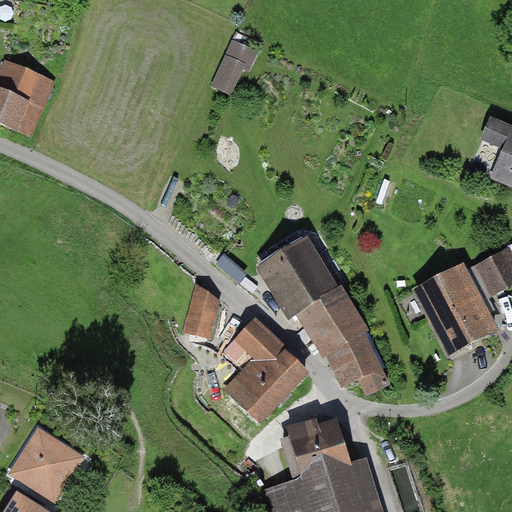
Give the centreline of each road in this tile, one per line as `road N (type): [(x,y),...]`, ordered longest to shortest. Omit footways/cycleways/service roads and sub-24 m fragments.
road 1 (residential): [(0,147),(142,216),(326,386),(374,415),(465,401),(492,377),(511,342)]
road 2 (track): [(326,386),(273,435),(269,458),(290,511)]
